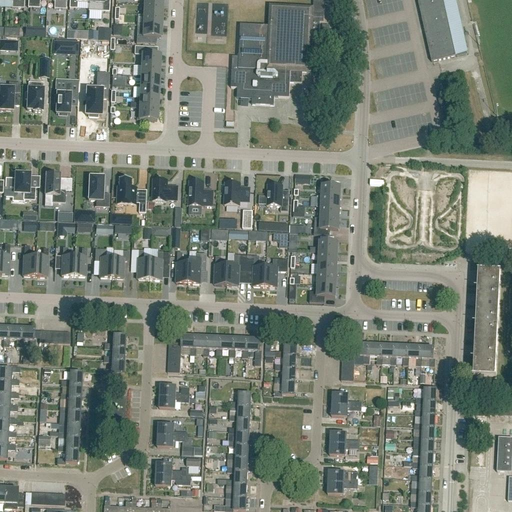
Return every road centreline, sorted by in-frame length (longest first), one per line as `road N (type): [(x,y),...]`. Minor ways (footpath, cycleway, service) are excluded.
road 1 (residential): [(262,511),(266,489),(315,458),(323,313)]
road 2 (residential): [(90,479),(142,447),(149,305)]
road 3 (unclassified): [(447,511),(455,319)]
road 4 (residential): [(170,150),(359,160)]
road 5 (residential): [(323,313),(149,305)]
road 6 (residential): [(0,143),(170,150)]
road 7 (unclassified): [(359,160),(362,26),(355,0)]
road 8 (residential): [(178,0),(170,150)]
road 9 (residential): [(149,305),(0,298)]
road 10 (unclassified): [(455,319),(455,291),(444,278),(358,276)]
